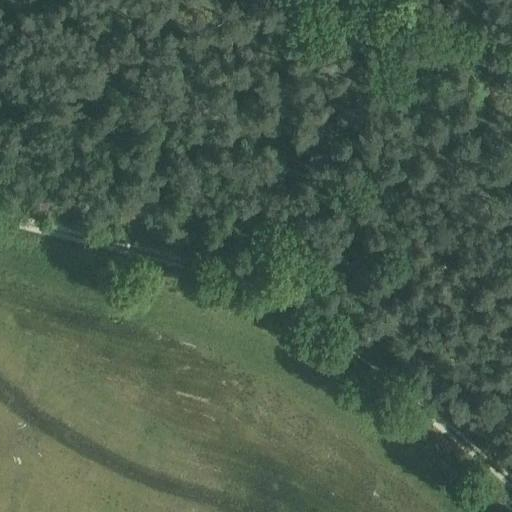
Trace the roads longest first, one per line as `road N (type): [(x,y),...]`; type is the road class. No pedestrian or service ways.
road 1 (track): [(0,50),(511,387)]
road 2 (track): [(511,484),(366,367),(261,302),(193,273),(0,220)]
